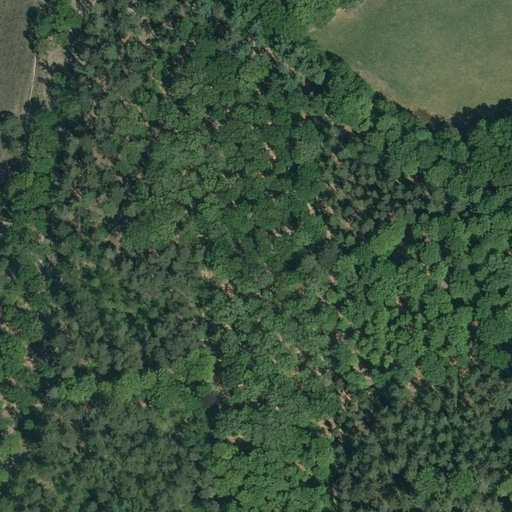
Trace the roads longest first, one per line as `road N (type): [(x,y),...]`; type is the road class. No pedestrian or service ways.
road 1 (track): [(0,485),(38,364),(53,188),(89,0)]
road 2 (track): [(339,511),(311,112)]
road 3 (track): [(511,221),(476,212),(224,58)]
road 4 (track): [(199,238),(221,511)]
road 5 (track): [(50,242),(316,230)]
road 6 (track): [(189,37),(113,240)]
